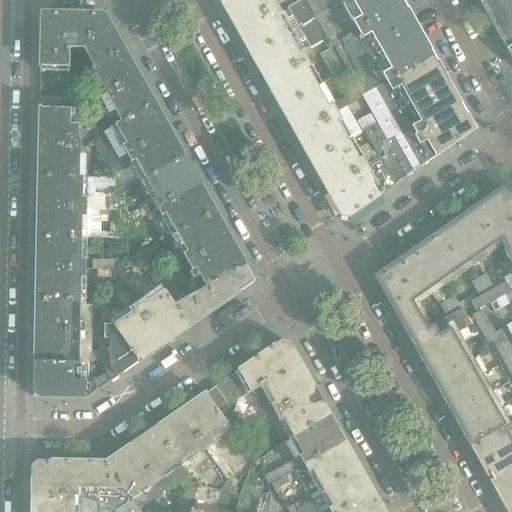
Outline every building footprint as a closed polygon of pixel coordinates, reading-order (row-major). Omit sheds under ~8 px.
[(276,7),(283,2),(284,2),(283,0),(268,0),(267,0),(229,0),(221,5),(250,57),(287,35),(277,17),(281,14),(276,7)] [(345,0),(304,0),(306,3),(314,18),(345,0)] [(417,29),(400,0),(345,0),(314,18),(323,33),(330,45),(332,44),(336,52),(344,47),(357,39),(365,54),(364,55),(365,58),(417,29)] [(511,0),(476,0),(511,63),(511,0)] [(121,48),(103,15),(40,14),(39,72),(68,72),(68,49),(82,49),(91,65),(121,48)] [(447,82),(417,29),(365,58),(370,72),(393,112),(447,82)] [(311,68),(301,51),(298,53),(287,35),(250,57),(280,110),(317,88),(307,70),(311,68)] [(153,104),(121,48),(91,65),(82,68),(81,80),(92,74),(104,95),(83,112),(87,117),(88,119),(90,117),(109,104),(119,122),(153,104)] [(366,92),(352,68),(351,66),(345,70),(360,96),(366,92)] [(470,123),(447,82),(393,112),(401,127),(408,122),(415,135),(413,137),(427,162),(468,134),(470,123)] [(336,113),(331,104),(328,106),(317,88),(280,110),(310,163),(347,142),(337,123),(355,112),(355,111),(364,106),(360,99),(349,105),(336,113)] [(360,99),(356,91),(345,98),(349,105),(360,99)] [(381,119),(366,92),(360,96),(375,122),(381,119)] [(78,126),(79,110),(81,98),(63,97),(39,97),(38,109),(63,110),(69,110),(69,126),(78,126)] [(183,158),(153,104),(119,122),(113,126),(124,145),(120,147),(130,164),(134,161),(144,180),(183,158)] [(77,138),(78,126),(69,126),(69,110),(63,110),(38,109),(37,178),(78,178),(79,157),(80,157),(80,147),(77,138)] [(95,127),(90,117),(88,119),(87,117),(82,120),(88,132),(95,127)] [(394,141),(381,119),(375,122),(376,125),(388,145),(394,141)] [(394,155),(388,145),(376,125),(363,133),(375,153),(378,158),(381,163),(394,155)] [(393,186),(381,163),(378,158),(366,165),(361,158),(357,160),(347,142),(310,163),(339,216),(347,218),(393,186)] [(406,176),(394,155),(381,163),(393,186),(406,176)] [(214,212),(183,158),(144,180),(155,199),(151,201),(161,217),(164,215),(175,234),(214,212)] [(81,199),(82,179),(82,178),(78,178),(37,178),(36,239),(80,238),(81,218),(85,218),(86,200),(81,199)] [(118,210),(115,179),(107,179),(101,179),(105,211),(107,211),(118,210)] [(511,196),(510,192),(499,190),(448,225),(472,260),(500,241),(504,250),(502,251),(511,267),(511,196)] [(132,222),(135,220),(150,212),(147,207),(138,212),(137,210),(128,215),(132,222)] [(119,223),(118,210),(107,211),(107,223),(119,223)] [(243,264),(214,212),(175,234),(185,253),(181,255),(191,272),(194,270),(204,288),(243,264)] [(453,335),(471,325),(467,319),(460,323),(453,327),(446,331),(439,334),(434,325),(427,329),(412,302),(472,260),(448,225),(374,277),(469,446),(502,427),(505,426),(453,335)] [(80,260),(80,238),(36,239),(34,300),(79,301),(84,301),(85,289),(85,260),(80,260)] [(108,271),(109,261),(91,261),(91,271),(108,271)] [(186,329),(244,289),(253,283),(243,264),(204,288),(202,289),(187,298),(179,288),(170,273),(154,283),(158,289),(160,292),(186,329)] [(129,277),(121,265),(112,271),(120,283),(129,277)] [(154,283),(170,273),(171,272),(167,265),(149,275),(154,283)] [(188,283),(179,268),(171,272),(170,273),(179,288),(188,283)] [(491,286),(485,275),(478,279),(484,290),(491,286)] [(484,290),(478,279),(471,283),(477,294),(484,290)] [(510,291),(505,283),(498,287),(503,296),(510,292),(510,291)] [(503,296),(498,287),(491,291),(496,300),(503,296)] [(496,300),(491,291),(484,295),(489,304),(496,300)] [(139,362),(186,329),(160,292),(145,303),(143,299),(128,310),(130,314),(116,323),(115,327),(139,362)] [(489,304),(484,295),(477,299),(482,308),(489,304)] [(458,307),(453,297),(446,301),(451,311),(458,307)] [(482,308),(477,299),(470,303),(475,312),(477,311),(482,308)] [(79,364),(79,301),(34,300),(33,363),(79,364)] [(451,311),(446,301),(439,305),(445,315),(451,311)] [(499,309),(495,302),(490,305),(493,313),(499,309)] [(139,362),(115,327),(116,323),(104,308),(99,308),(99,320),(100,333),(99,352),(100,362),(100,364),(101,364),(110,381),(139,362)] [(467,319),(462,310),(455,314),(460,323),(467,319)] [(485,318),(481,311),(478,313),(471,317),(475,324),(485,318)] [(460,323),(455,314),(448,317),(453,327),(460,323)] [(453,327),(448,317),(441,321),(446,331),(453,327)] [(489,325),(485,318),(475,324),(479,331),(489,325)] [(100,333),(99,320),(92,320),(91,333),(100,333)] [(446,331),(441,321),(434,325),(439,334),(446,331)] [(493,332),(489,325),(479,331),(483,338),(493,332)] [(497,339),(493,332),(483,338),(487,345),(492,342),(497,339)] [(507,343),(503,335),(502,336),(497,339),(492,342),(495,349),(507,343)] [(228,406),(263,386),(300,365),(287,344),(286,343),(280,342),(215,387),(228,406)] [(511,350),(507,343),(495,349),(499,356),(511,350)] [(503,363),(511,358),(511,351),(511,350),(499,356),(503,363)] [(100,362),(99,352),(88,352),(88,363),(100,362)] [(507,370),(511,367),(511,358),(503,363),(507,370)] [(79,383),(79,364),(33,363),(32,398),(85,399),(88,397),(89,383),(79,383)] [(329,417),(314,391),(300,365),(263,386),(272,403),(240,422),(246,429),(251,427),(263,420),(273,414),(278,422),(282,420),(292,438),(329,417)] [(96,389),(109,381),(105,375),(92,383),(96,389)] [(240,422),(228,406),(215,387),(204,394),(230,432),(235,440),(247,431),(246,429),(240,422)] [(205,450),(230,432),(204,394),(155,428),(181,467),(198,455),(202,461),(209,456),(208,454),(205,450)] [(358,469),(343,443),(329,417),(292,438),(302,455),(298,457),(298,458),(265,476),(270,484),(284,476),(303,466),(308,474),(311,472),(321,490),(358,469)] [(267,427),(263,420),(251,427),(255,434),(267,427)] [(478,462),(511,443),(502,427),(469,446),(478,462)] [(156,484),(181,467),(155,428),(105,463),(137,511),(138,511),(139,511),(139,510),(154,499),(161,508),(168,503),(156,484)] [(490,476),(511,463),(511,444),(511,443),(478,462),(486,478),(490,476)] [(137,511),(105,463),(36,462),(31,467),(31,496),(77,497),(83,497),(87,498),(96,503),(95,505),(109,511),(137,511)] [(511,490),(511,463),(490,476),(492,480),(489,482),(498,498),(511,490)] [(382,511),(373,495),(358,469),(321,490),(330,507),(323,511),(382,511)] [(274,491),(288,483),(284,476),(270,484),(274,491)] [(238,497),(227,482),(219,492),(238,497)] [(194,499),(195,487),(175,502),(181,509),(194,499)] [(505,511),(511,511),(511,490),(498,498),(505,511)] [(77,511),(77,497),(31,496),(30,511),(77,511)]
